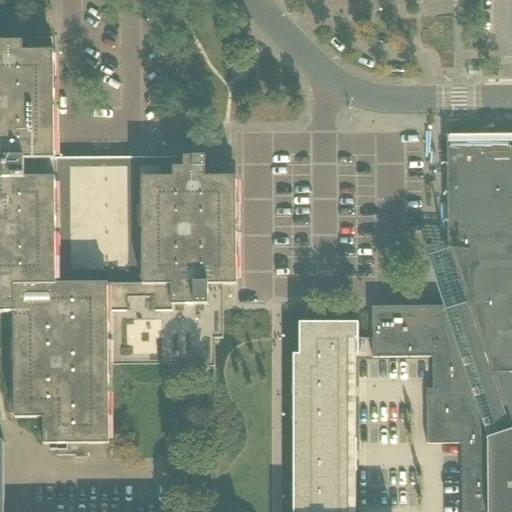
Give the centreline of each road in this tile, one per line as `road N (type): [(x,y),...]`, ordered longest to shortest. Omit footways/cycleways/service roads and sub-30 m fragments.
road 1 (residential): [(294,48),(320,30),(338,31),(372,55),(420,59),(430,67),(430,100)]
road 2 (residential): [(430,100),(381,100),(323,73),(294,48)]
